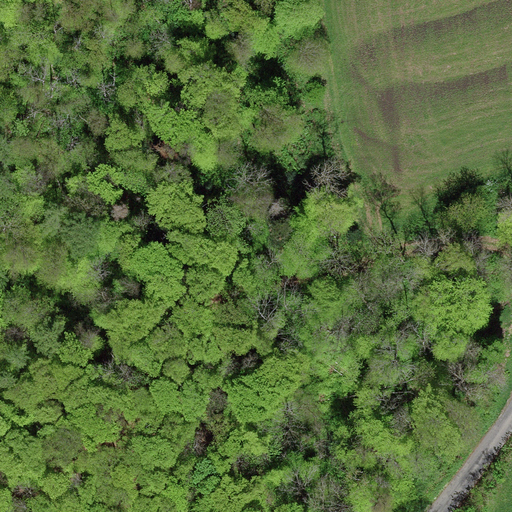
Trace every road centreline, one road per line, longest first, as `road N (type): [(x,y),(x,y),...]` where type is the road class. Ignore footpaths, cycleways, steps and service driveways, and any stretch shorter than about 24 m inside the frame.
road 1 (track): [(511,252),(493,243),(428,243),(359,264),(274,274),(201,302),(151,348),(123,402),(87,445),(52,475),(0,493)]
road 2 (tertiary): [(437,511),(511,418)]
